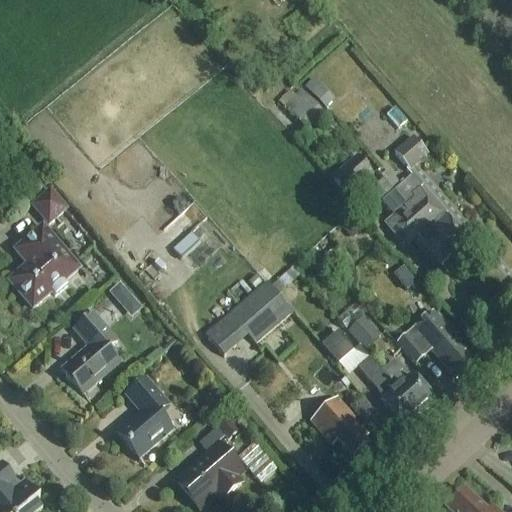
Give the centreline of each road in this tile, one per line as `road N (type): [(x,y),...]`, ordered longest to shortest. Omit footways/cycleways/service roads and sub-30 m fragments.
road 1 (tertiary): [(511,399),(390,511)]
road 2 (residential): [(105,511),(0,397)]
